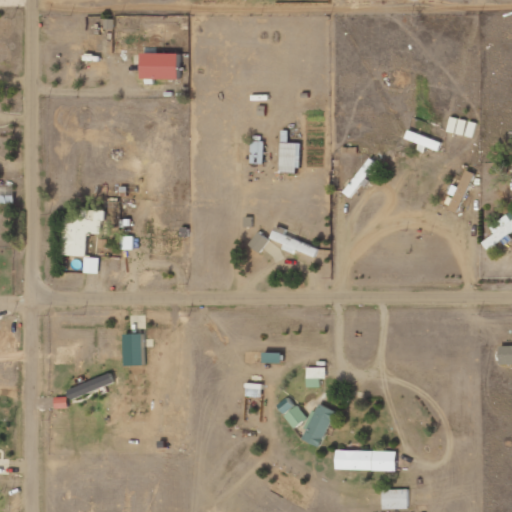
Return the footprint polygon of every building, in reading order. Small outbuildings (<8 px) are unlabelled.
[(142,78),(179,79),(180,53),(142,52),(142,78)] [(264,141),(252,141),(252,160),(264,161),(264,141)] [(280,172),(300,173),(301,143),(282,143),(280,172)] [(63,256),(87,256),(88,234),(103,234),(104,210),(79,210),(79,219),(64,219),(63,256)] [(495,234),(483,242),(487,248),(511,232),(511,215),(510,213),(490,226),(495,234)] [(250,245),(261,253),(270,240),(259,232),(250,245)] [(272,239),(286,243),(284,249),(297,253),(298,250),(317,256),(320,247),(274,233),(272,239)] [(100,273),(101,258),(86,257),(85,273),(100,273)] [(126,362),(143,361),(142,334),(125,335),(126,362)] [(511,364),(511,346),(501,346),(501,365),(511,364)] [(321,378),(326,379),(327,369),(311,368),(310,384),(321,385),(321,378)] [(115,383),(112,373),(72,388),(76,397),(115,383)] [(69,408),(69,397),(56,398),(56,408),(69,408)] [(337,412),(321,404),(303,439),(319,447),(337,412)] [(294,428),(308,420),(300,405),(286,413),(294,428)] [(397,471),(397,451),(338,450),(337,469),(397,471)] [(383,489),(384,510),(409,509),(409,489),(383,489)]
